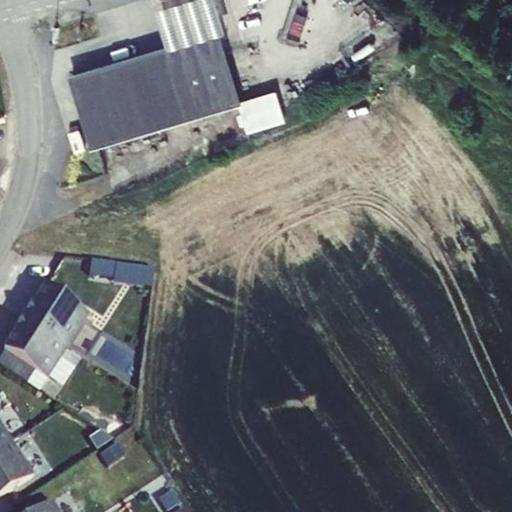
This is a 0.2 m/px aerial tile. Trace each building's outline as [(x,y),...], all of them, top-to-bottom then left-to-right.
[(219,0),(177,0),(156,6),(161,21),(213,5),(220,30),(227,28),(219,0)] [(63,50),(92,146),(242,101),(220,30),(213,5),(161,21),(63,50)] [(245,95),(252,126),(291,118),(284,86),(245,95)] [(45,290),(4,354),(46,380),(86,316),(45,290)] [(0,498),(35,476),(0,423),(0,498)]
